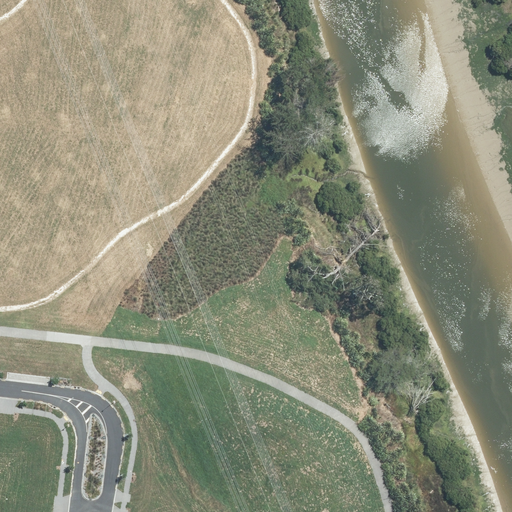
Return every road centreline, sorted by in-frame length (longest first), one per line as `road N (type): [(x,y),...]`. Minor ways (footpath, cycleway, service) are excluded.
road 1 (residential): [(25,390),(80,396),(106,408),(116,438),(106,506)]
road 2 (residential): [(74,502),(77,419),(67,403),(25,390)]
